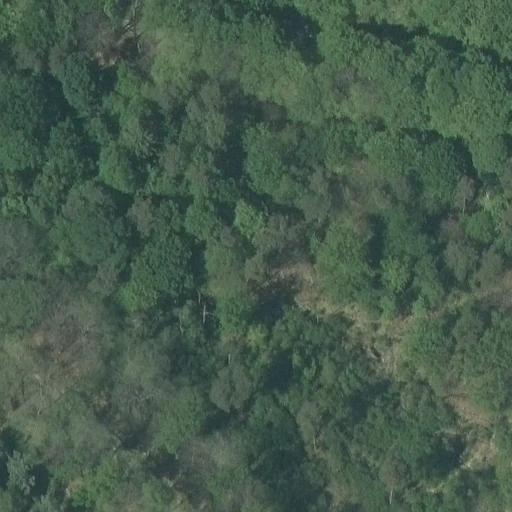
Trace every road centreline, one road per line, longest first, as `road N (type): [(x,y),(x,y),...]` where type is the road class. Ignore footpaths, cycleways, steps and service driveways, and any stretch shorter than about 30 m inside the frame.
road 1 (primary): [(511,83),(152,0)]
road 2 (track): [(0,324),(183,511)]
